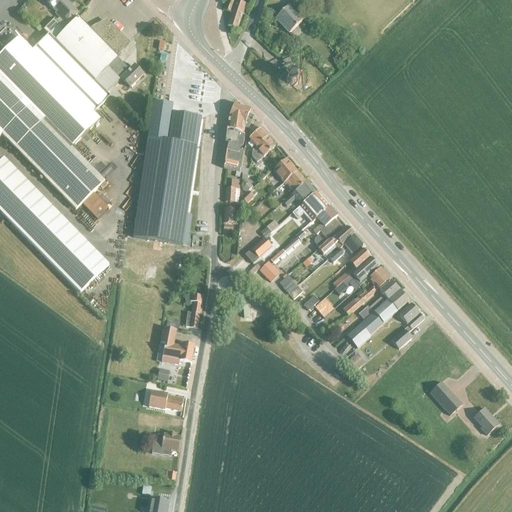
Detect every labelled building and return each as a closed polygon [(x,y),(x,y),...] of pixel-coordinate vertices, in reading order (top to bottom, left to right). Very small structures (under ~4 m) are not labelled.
[(72,25),(78,19),(77,20),(74,17),(77,13),(64,0),(46,0),(45,2),(56,13),(55,14),(59,18),(56,21),(54,19),(43,30),(48,36),(49,36),(55,42),(63,35),(59,32),(69,22),(70,24),(71,23),(72,25)] [(243,0),(231,0),(231,1),(227,0),(226,0),(223,12),(231,15),(227,27),(237,30),(245,6),(242,5),(243,0)] [(289,34),(303,21),(289,6),(275,20),(289,34)] [(124,49),(115,40),(120,36),(106,22),(89,31),(78,19),(72,25),(71,23),(70,24),(69,22),(59,32),(63,35),(55,42),(94,82),(116,58),(116,57),(124,49)] [(0,134),(1,136),(76,211),(104,183),(71,149),(99,121),(92,114),(108,99),(93,83),(94,82),(55,42),(49,36),(48,36),(47,37),(32,52),(18,38),(0,56),(0,134)] [(285,67),(291,65),(288,57),(282,59),(285,67)] [(94,82),(93,83),(108,99),(110,97),(106,94),(107,94),(115,102),(120,97),(112,88),(121,80),(129,89),(130,88),(131,89),(135,86),(134,84),(143,76),(134,66),(129,71),(116,58),(94,82)] [(291,86),(294,86),(297,85),(300,83),(301,80),(300,76),(298,74),(296,72),(293,71),(289,72),(287,74),(285,77),(285,80),(286,83),(288,85),(291,86)] [(153,104),(147,140),(167,143),(171,114),(172,106),(163,105),(153,104)] [(226,151),(223,169),(242,174),(242,183),(247,183),(247,170),(240,170),(243,152),(239,151),(240,146),(242,147),(244,140),(243,140),(244,136),(243,135),(244,129),(248,130),(253,117),(248,115),(250,111),(234,104),(229,118),(226,136),(225,144),(228,145),(226,151)] [(147,140),(133,239),(171,244),(179,245),(182,246),(197,147),(201,118),(171,114),(167,143),(147,140)] [(250,142),(247,145),(251,149),(253,151),(267,139),(255,126),(250,130),(252,132),(249,134),(249,136),(251,138),(249,140),(250,142)] [(252,152),(251,158),(253,161),(256,164),(275,148),(267,139),(253,151),(252,152)] [(286,182),(297,173),(286,161),(273,172),(284,184),(284,183),(286,182)] [(286,182),(284,183),(294,194),(306,183),(297,173),(286,182)] [(239,199),(239,190),(239,182),(231,181),(231,190),(226,190),(225,203),(234,204),(234,199),(239,199)] [(306,183),(294,194),(282,204),(286,207),(295,199),(301,206),(315,194),(306,183)] [(248,192),(252,188),(248,184),(242,189),(246,194),(248,192)] [(248,192),(246,194),(241,199),(247,206),(254,199),(248,192)] [(301,206),(291,214),(296,220),(302,215),(310,225),(317,219),(329,209),(315,194),(301,206)] [(223,224),(232,225),(237,226),(238,214),(233,213),(234,209),(224,209),(223,224)] [(320,225),(313,231),(317,236),(320,233),(326,239),(340,227),(334,220),(337,218),(329,209),(317,219),(315,220),(320,225)] [(270,233),(278,226),(274,222),(266,229),(270,233)] [(232,234),(233,227),(223,226),(222,233),(222,236),(226,237),(227,233),(232,234)] [(342,248),(354,238),(346,228),(334,239),(331,242),(330,240),(325,245),(319,250),(318,251),(323,256),(338,243),(342,248)] [(305,237),(304,235),(301,232),(295,238),(299,242),(305,237)] [(314,241),(314,244),(319,250),(325,245),(318,237),(314,241)] [(354,238),(342,248),(329,260),(333,264),(343,255),(342,254),(347,250),(352,256),(362,247),(354,238)] [(264,240),(245,256),(253,265),(272,249),(264,240)] [(270,262),(273,265),(284,255),(286,255),(299,244),(296,240),(270,262)] [(246,253),(242,249),(238,254),(242,257),(246,253)] [(340,279),(332,286),(336,289),(343,283),(350,277),(370,259),(363,250),(348,263),(353,269),(347,274),(346,273),(340,279)] [(309,259),(302,264),(306,269),(312,263),(309,259)] [(336,289),(333,291),(338,297),(349,288),(347,285),(352,281),(359,288),(366,282),(368,280),(366,278),(378,268),(370,259),(350,277),(343,283),(336,289)] [(270,284),(279,275),(268,263),(259,272),(270,284)] [(252,267),(241,275),(245,280),(255,273),(252,267)] [(347,317),(389,281),(380,270),(368,280),(366,282),(368,284),(369,283),(374,288),(372,290),(372,289),(365,295),(365,294),(355,303),(354,301),(342,311),(347,317)] [(297,287),(292,281),(282,289),(288,295),(297,287)] [(386,303),(399,292),(391,282),(379,293),(383,297),(369,309),(373,314),(373,315),(386,303)] [(302,293),(297,287),(288,295),(293,301),(302,293)] [(399,292),(386,303),(395,314),(408,303),(399,292)] [(188,313),(185,327),(190,328),(197,329),(199,316),(200,316),(202,305),(203,298),(188,295),(187,303),(187,305),(190,305),(192,306),(191,314),(188,313)] [(308,312),(318,303),(314,297),(303,307),(308,312)] [(323,319),(333,310),(324,300),(314,309),(323,319)] [(373,315),(382,325),(395,314),(386,303),(373,315)] [(404,331),(391,343),(398,351),(411,340),(407,335),(424,320),(411,305),(398,316),(408,328),(404,331)] [(373,314),(360,326),(369,337),(382,325),(373,315),(373,314)] [(178,331),(179,325),(166,322),(165,328),(178,331)] [(340,324),(330,332),(334,337),(344,329),(340,324)] [(254,338),(260,340),(263,327),(257,325),(254,338)] [(360,326),(346,338),(355,349),(369,337),(360,326)] [(164,345),(164,346),(161,364),(178,367),(179,362),(191,364),(194,347),(182,344),(181,348),(173,347),(176,332),(163,330),(160,344),(164,345)] [(357,354),(348,362),(356,372),(365,364),(357,354)] [(159,372),(157,383),(167,385),(169,374),(159,372)] [(441,384),(430,395),(450,417),(462,406),(441,384)] [(151,392),(148,408),(164,411),(164,409),(181,412),(183,399),(167,396),(167,395),(151,392)] [(486,438),(498,427),(483,411),(473,421),(481,429),(480,430),(486,438)] [(153,440),(151,455),(170,457),(170,456),(171,450),(178,451),(180,437),(176,436),(176,434),(168,433),(168,435),(163,435),(163,437),(157,436),(157,441),(153,440)] [(174,482),(176,474),(167,473),(166,477),(162,476),(161,480),(174,482)] [(143,489),(142,496),(150,498),(151,490),(143,489)] [(165,511),(167,503),(151,501),(149,511),(165,511)]
